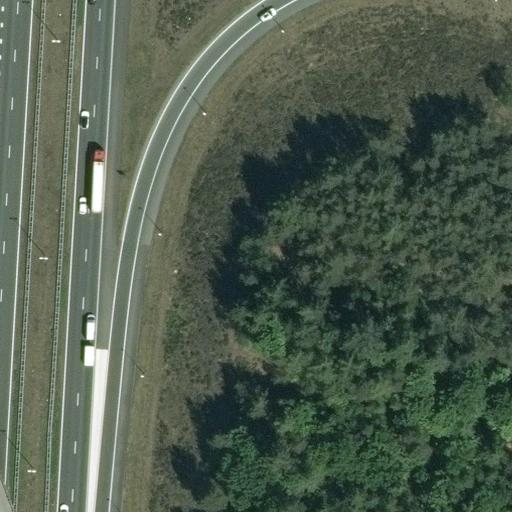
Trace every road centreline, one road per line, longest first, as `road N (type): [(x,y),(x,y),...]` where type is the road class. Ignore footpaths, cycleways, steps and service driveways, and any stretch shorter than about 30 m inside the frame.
road 1 (motorway): [(90,511),(127,256),(158,139),(204,64),(281,0)]
road 2 (motorway): [(70,511),(99,0)]
road 3 (motorway): [(18,0),(0,329)]
